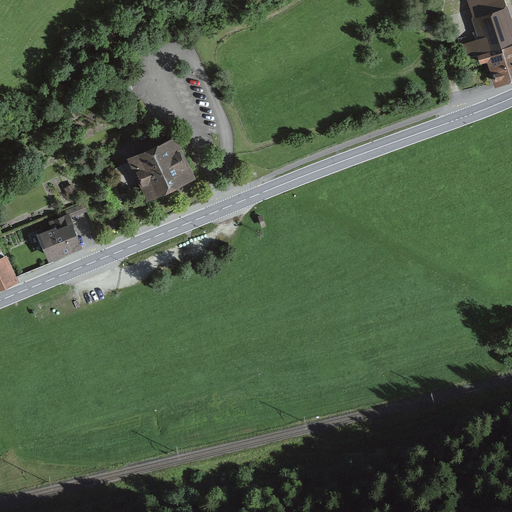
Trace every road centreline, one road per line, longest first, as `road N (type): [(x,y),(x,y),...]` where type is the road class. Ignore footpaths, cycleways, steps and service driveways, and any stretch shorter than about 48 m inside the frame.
road 1 (primary): [(511,97),(0,300)]
road 2 (unknown): [(108,511),(343,470),(511,429)]
